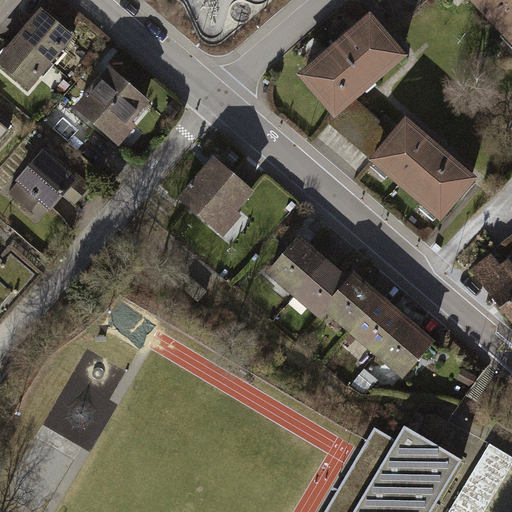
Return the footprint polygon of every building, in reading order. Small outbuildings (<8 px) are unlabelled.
[(511,48),(511,0),(459,0),(508,52),(511,48)] [(73,34),(38,5),(15,32),(53,64),(63,51),(60,49),(73,34)] [(402,55),(363,7),(285,71),(324,118),(402,55)] [(53,64),(15,32),(0,49),(0,64),(27,88),(39,74),(42,77),(53,64)] [(107,64),(72,105),(117,144),(135,124),(130,119),(148,99),(107,64)] [(470,172),(398,111),(357,159),(429,220),(470,172)] [(38,203),(49,212),(79,178),(43,147),(14,179),(17,182),(9,192),(30,211),(38,203)] [(253,189),(212,153),(175,196),(222,236),(241,214),(235,209),(253,189)] [(293,292),(323,256),(298,234),(267,270),(293,292)] [(504,257),(511,267),(511,241),(499,251),(504,257)] [(487,252),(467,268),(511,324),(511,267),(504,257),(495,264),(487,252)] [(293,292),(318,313),(323,308),(349,278),(323,256),(293,292)] [(349,329),(380,293),(355,271),(349,278),(323,308),(349,329)] [(380,293),(349,329),(374,351),(406,315),(380,293)] [(432,338),(406,315),(374,351),(401,374),(432,338)] [(436,443),(403,424),(394,438),(374,426),(323,511),(429,511),(461,458),(436,443)]
